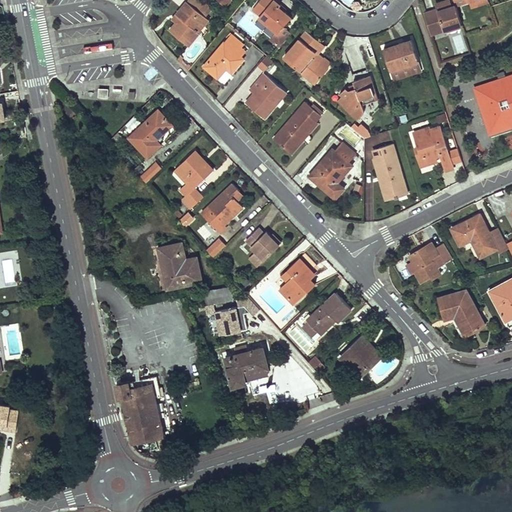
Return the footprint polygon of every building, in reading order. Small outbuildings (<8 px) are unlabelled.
[(210,9),(198,0),(189,0),(182,9),(176,15),(180,18),(176,23),(174,26),(170,31),(189,47),(199,34),(198,33),(195,31),(206,18),(211,11),(210,9)] [(261,0),(251,12),(259,18),(269,6),(261,0)] [(437,9),(438,12),(456,6),(453,0),(450,0),(436,4),(437,9)] [(259,18),(279,34),(291,18),(280,8),(281,7),(273,1),(269,6),(259,18)] [(437,9),(424,13),(431,34),(460,25),(462,24),(456,6),(438,12),(437,9)] [(206,18),(195,31),(198,33),(199,32),(208,20),(206,18)] [(321,43),(307,31),(299,40),(284,58),(316,84),(327,70),(311,55),(308,58),(305,55),(311,48),(314,51),(321,43)] [(246,52),(229,37),(222,46),(210,60),(204,67),(218,79),(227,69),(232,74),(243,60),(241,58),(246,52)] [(411,41),(383,50),(390,71),(418,62),(411,41)] [(324,46),(321,43),(314,51),(311,48),(305,55),(308,58),(311,55),(327,70),(331,66),(317,54),(324,46)] [(265,57),(258,66),(264,71),(272,63),(265,57)] [(394,83),(422,74),(418,62),(390,71),(394,83)] [(259,79),(259,80),(262,83),(254,93),(246,103),(264,119),(283,97),(286,93),(264,74),(259,79)] [(342,97),(338,101),(357,120),(364,112),(362,105),(378,100),(370,76),(353,82),(354,85),(355,88),(349,91),(346,88),(340,95),(342,97)] [(511,77),(494,83),(497,93),(494,98),(481,102),(489,127),(506,121),(508,126),(511,124),(511,77)] [(254,93),(262,83),(259,80),(254,86),(251,90),(254,93)] [(497,93),(494,83),(477,89),(481,102),(494,98),(497,93)] [(109,88),(99,88),(99,97),(108,97),(109,88)] [(306,102),(278,135),(295,150),(303,141),(300,139),(310,128),(315,122),(322,113),(313,105),(311,107),(306,102)] [(158,110),(130,138),(148,157),(161,145),(156,140),(172,125),(164,116),(158,110)] [(506,121),(489,127),(491,132),(508,126),(506,121)] [(310,128),(300,139),(303,141),(317,124),(315,122),(310,128)] [(363,138),(365,138),(373,136),(358,124),(354,129),(363,138)] [(415,149),(418,160),(423,158),(425,165),(436,162),(434,155),(440,153),(445,171),(453,169),(451,163),(447,151),(440,127),(430,131),(429,128),(414,133),(418,148),(415,149)] [(295,150),(278,135),(275,138),(292,153),(295,150)] [(320,181),(317,183),(321,186),(335,199),(344,188),(338,183),(352,165),(349,163),(355,155),(342,143),(334,151),(333,149),(322,162),(312,174),(320,181)] [(392,145),(378,149),(380,156),(375,158),(382,180),(380,181),(384,195),(405,189),(395,154),(392,145)] [(457,148),(447,151),(451,163),(461,160),(457,148)] [(191,209),(204,196),(197,188),(198,187),(198,186),(214,170),(210,166),(208,166),(208,165),(205,161),(203,163),(201,161),(203,159),(195,151),(174,171),(186,184),(180,189),(186,196),(182,199),(191,209)] [(349,163),(352,165),(359,157),(355,155),(349,163)] [(382,180),(375,158),(373,159),(380,181),(382,180)] [(162,168),(155,161),(140,175),(146,182),(162,168)] [(320,181),(312,174),(309,176),(317,183),(320,181)] [(362,196),(365,186),(356,183),(353,193),(362,196)] [(233,184),(202,213),(220,233),(227,227),(224,225),(231,218),(229,216),(233,212),(236,214),(243,207),(237,201),(234,197),(240,192),(233,184)] [(405,189),(384,195),(385,200),(407,194),(405,189)] [(234,197),(237,201),(244,195),(240,192),(234,197)] [(182,218),(187,226),(195,220),(190,212),(182,218)] [(484,228),(487,227),(480,214),(469,220),(452,229),(460,245),(471,240),(480,257),(497,249),(500,253),(509,249),(497,227),(495,228),(489,232),(487,233),(484,228)] [(279,245),(270,236),(266,231),(264,234),(258,228),(246,240),(251,245),(250,246),(256,252),(250,258),(255,264),(262,258),(263,259),(279,245)] [(273,234),(270,236),(279,245),(281,243),(273,234)] [(226,244),(219,237),(206,249),(214,257),(226,244)] [(422,256),(418,250),(409,255),(412,261),(407,264),(412,273),(418,270),(420,273),(417,275),(421,282),(430,276),(432,279),(440,274),(437,268),(452,259),(443,242),(433,247),(438,255),(431,259),(428,252),(422,256)] [(431,242),(418,250),(422,256),(428,252),(431,259),(438,255),(433,247),(431,242)] [(179,244),(158,248),(161,260),(163,260),(167,274),(170,289),(202,282),(197,262),(194,263),(193,258),(186,259),(184,251),(181,252),(179,244)] [(288,269),(293,276),(288,280),(280,288),(294,304),(296,302),(315,285),(309,279),(306,275),(311,270),(299,259),(288,269)] [(163,260),(161,260),(161,262),(164,274),(167,290),(170,289),(167,274),(163,260)] [(293,276),(288,269),(283,274),(288,280),(293,276)] [(311,270),(306,275),(309,279),(314,274),(311,270)] [(511,278),(489,290),(505,321),(511,317),(511,278)] [(229,287),(203,292),(206,305),(233,301),(229,287)] [(466,290),(439,298),(439,299),(444,319),(454,317),(465,336),(484,325),(466,290)] [(312,337),(318,332),(319,333),(334,318),(336,320),(337,322),(351,309),(342,299),(337,293),(336,292),(311,317),(307,320),(311,324),(306,329),(305,330),(310,334),(312,337)] [(236,300),(252,321),(253,321),(262,314),(249,298),(236,300)] [(215,311),(215,304),(199,306),(199,310),(205,309),(206,315),(216,313),(215,311)] [(242,332),(237,307),(215,311),(216,313),(220,336),(242,332)] [(334,318),(319,333),(320,335),(336,320),(334,318)] [(363,336),(340,358),(354,372),(356,371),(361,376),(380,359),(368,347),(371,345),(363,336)] [(382,356),(371,345),(368,347),(380,359),(382,356)] [(235,355),(223,358),(232,390),(249,385),(246,376),(270,370),(264,347),(246,352),(244,346),(234,349),(235,355)] [(361,376),(356,371),(354,372),(352,374),(357,380),(361,376)] [(150,378),(128,382),(129,388),(151,384),(150,378)] [(122,398),(131,443),(162,437),(163,436),(163,434),(160,423),(151,384),(129,388),(128,382),(116,385),(119,399),(122,398)]
